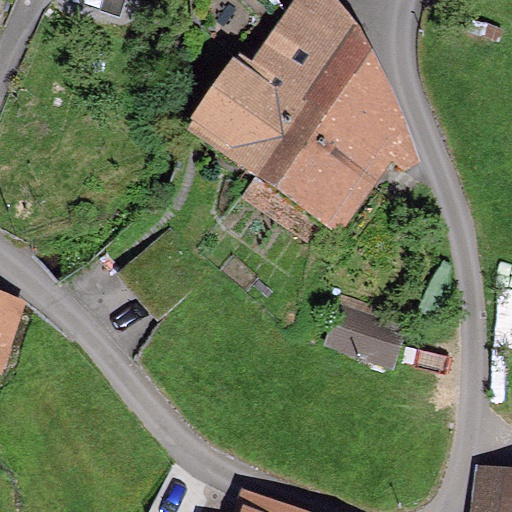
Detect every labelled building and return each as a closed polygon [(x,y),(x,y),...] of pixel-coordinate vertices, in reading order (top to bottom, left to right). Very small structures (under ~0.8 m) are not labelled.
[(239,74),(203,127),(265,170),(356,37),(327,0),(317,0),(297,29),(304,34),(293,51),(277,40),(250,79),(239,74)] [(390,96),(356,37),(265,170),(342,223),(363,192),(349,183),(378,140),(395,152),(402,170),(418,162),(390,96)] [(169,227),(119,270),(159,317),(210,273),(169,227)] [(403,331),(338,310),(328,343),(392,364),(403,331)] [(511,511),(511,479),(489,477),(484,511),(511,511)]
